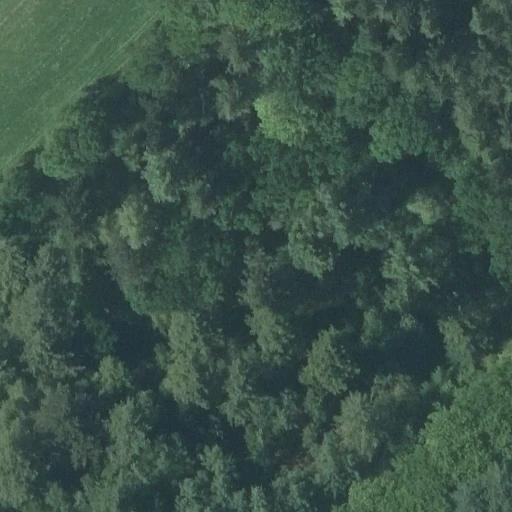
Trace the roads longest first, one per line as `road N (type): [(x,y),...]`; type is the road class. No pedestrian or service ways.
road 1 (track): [(229,0),(0,244)]
road 2 (track): [(511,193),(317,0)]
road 3 (track): [(511,412),(414,511)]
